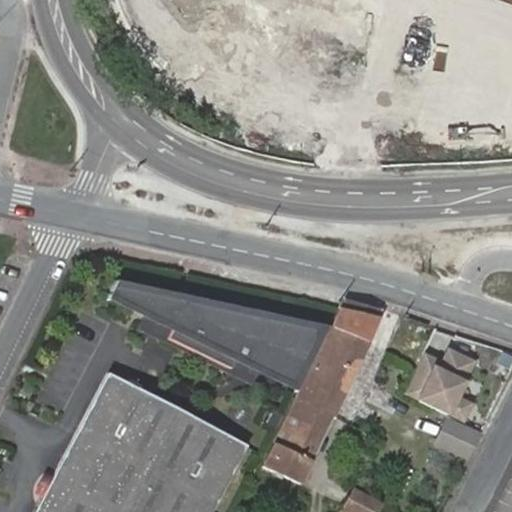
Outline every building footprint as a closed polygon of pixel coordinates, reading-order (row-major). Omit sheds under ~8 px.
[(193,15),(153,0),(126,0),(130,17),(145,47),(169,73),(193,15)] [(199,0),(153,0),(193,15),(199,0)] [(376,19),(327,0),(229,0),(194,87),(257,115),(331,130),(376,19)] [(511,77),(409,35),(371,129),(511,123),(511,77)] [(115,288),(111,295),(151,315),(174,326),(167,340),(230,370),(236,357),(259,368),(292,385),(319,332),(278,324),(280,317),(187,296),(186,304),(115,288)] [(382,311),(351,302),(350,305),(346,303),(334,328),(366,343),(382,311)] [(250,386),(259,368),(236,357),(230,370),(167,340),(174,326),(151,315),(143,333),(250,386)] [(366,343),(334,328),(299,400),(332,417),(366,343)] [(443,367),(423,357),(406,397),(462,424),(470,407),(455,400),(473,365),(449,353),(443,367)] [(209,511),(243,447),(112,378),(40,511),(209,511)] [(332,417),(299,400),(264,469),(300,486),(332,417)] [(466,460),(479,436),(446,420),(434,445),(466,460)] [(344,511),(378,511),(381,506),(355,491),(344,511)]
